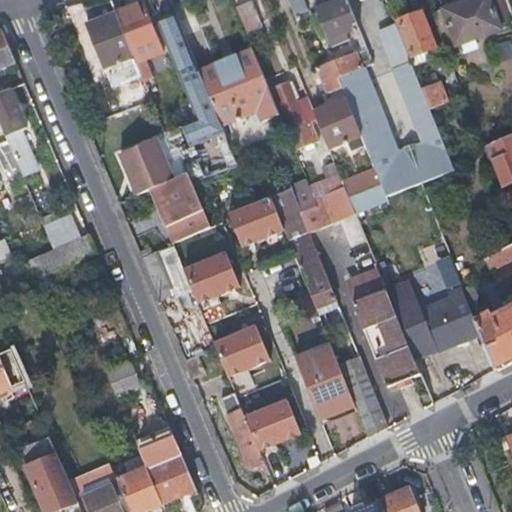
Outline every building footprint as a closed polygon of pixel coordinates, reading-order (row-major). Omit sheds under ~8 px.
[(357,28),(345,0),(339,0),(316,10),(331,46),(344,41),(342,34),(357,28)] [(397,28),(386,0),(382,0),(369,5),(393,69),(411,62),(408,57),(406,51),(397,28)] [(510,24),(500,0),(465,0),(430,12),(447,55),(458,51),(455,43),(510,24)] [(511,13),(507,0),(500,0),(510,24),(511,23),(511,13)] [(253,2),(237,8),(248,34),(263,28),(253,2)] [(144,3),(117,14),(132,52),(142,75),(145,83),(146,86),(157,81),(147,58),(164,50),(160,40),(144,3)] [(398,20),(411,56),(425,50),(433,47),(420,11),(398,20)] [(132,52),(117,14),(88,25),(105,66),(117,62),(125,81),(142,75),(132,52)] [(199,120),(203,131),(221,124),(200,71),(178,17),(159,24),(167,44),(194,108),(199,120)] [(0,69),(16,63),(3,31),(0,32),(0,69)] [(511,39),(490,46),(495,62),(511,56),(511,39)] [(337,77),(362,67),(371,64),(365,49),(315,69),(325,94),(342,88),(337,77)] [(200,71),(221,124),(236,118),(237,120),(242,118),(241,116),(258,110),(262,122),(280,114),(254,50),(200,71)] [(411,56),(408,57),(411,62),(412,66),(429,60),(425,50),(411,56)] [(117,62),(105,66),(113,86),(125,81),(117,62)] [(412,66),(411,62),(393,69),(422,143),(397,153),(362,67),(337,77),(342,88),(346,98),(361,135),(374,167),(381,184),(386,197),(420,183),(453,170),(428,108),(421,88),(412,66)] [(297,148),(319,139),(307,110),(300,113),(286,81),(272,87),(297,148)] [(439,81),(421,88),(428,108),(447,101),(439,81)] [(10,89),(0,92),(0,121),(6,135),(6,136),(12,150),(23,175),(23,176),(38,170),(21,130),(26,128),(10,89)] [(361,135),(346,98),(314,111),(329,148),(361,135)] [(511,133),(483,147),(489,163),(494,162),(511,154),(511,133)] [(6,135),(0,137),(0,156),(10,180),(23,175),(12,150),(6,136),(6,135)] [(135,149),(152,190),(175,181),(163,154),(157,157),(151,143),(135,149)] [(138,196),(152,190),(135,149),(121,156),(138,196)] [(511,154),(494,162),(503,185),(511,181),(511,154)] [(349,197),(381,184),(374,167),(343,180),(349,197)] [(152,190),(167,227),(200,213),(205,211),(200,198),(195,185),(190,174),(175,181),(152,190)] [(344,189),(338,174),(310,185),(315,200),(321,198),(344,189)] [(308,182),(293,189),(307,225),(310,233),(331,224),(321,198),(315,200),(310,185),(308,182)] [(272,197),(285,230),(287,234),(307,225),(293,189),(272,197)] [(254,204),(237,212),(229,215),(243,247),(250,244),(285,230),(272,197),(254,204)] [(167,227),(174,243),(192,236),(211,228),(205,211),(200,213),(167,227)] [(42,220),(45,227),(60,220),(57,213),(42,220)] [(71,216),(60,220),(64,229),(75,224),(71,216)] [(48,234),(55,249),(81,239),(75,224),(64,229),(60,220),(45,227),(48,234)] [(287,234),(309,287),(317,308),(317,309),(322,307),(308,272),(306,273),(300,254),(306,252),(301,239),(311,235),(310,233),(307,225),(287,234)] [(308,272),(322,307),(338,301),(311,235),(301,239),(306,252),(300,254),(306,273),(308,272)] [(55,249),(24,262),(30,275),(31,279),(97,254),(95,248),(89,236),(81,239),(55,249)] [(460,280),(443,240),(429,246),(445,286),(460,280)] [(511,269),(511,242),(484,258),(496,279),(511,269)] [(176,297),(194,290),(194,289),(190,279),(186,271),(175,246),(157,253),(172,287),(176,296),(176,297)] [(172,287),(157,253),(143,259),(161,302),(176,296),(172,287)] [(194,289),(194,290),(200,305),(217,297),(240,288),(227,255),(204,264),(186,271),(190,279),(194,289)] [(386,291),(379,273),(347,285),(352,298),(354,297),(357,303),(354,304),(387,387),(399,382),(410,378),(420,374),(411,352),(386,291)] [(460,280),(445,286),(450,298),(452,297),(454,290),(463,287),(460,280)] [(473,283),(463,287),(468,301),(478,297),(473,283)] [(430,307),(430,306),(422,309),(419,303),(412,305),(403,284),(386,291),(411,352),(436,342),(438,348),(445,345),(430,307)] [(450,298),(430,306),(430,307),(445,345),(481,331),(477,322),(468,301),(463,287),(454,290),(452,297),(450,298)] [(477,322),(481,331),(497,371),(511,362),(511,294),(507,297),(510,304),(503,307),(505,312),(492,319),(490,315),(477,322)] [(322,307),(317,309),(320,316),(341,308),(338,301),(322,307)] [(315,319),(321,317),(320,316),(317,309),(317,308),(311,310),(315,319)] [(217,344),(218,348),(231,377),(248,370),(272,361),(258,327),(234,337),(217,344)] [(298,359),(323,418),(357,404),(341,367),(332,344),(298,359)] [(0,355),(0,392),(13,387),(0,355)] [(200,355),(186,361),(194,379),(208,373),(200,355)] [(368,430),(371,438),(389,428),(387,422),(361,359),(341,367),(357,404),(360,411),(368,430)] [(131,363),(108,372),(115,389),(118,396),(141,386),(131,363)] [(410,378),(399,382),(402,388),(412,384),(410,378)] [(253,468),(266,462),(266,461),(262,451),(250,422),(248,418),(238,394),(224,399),(253,468)] [(250,422),(262,451),(278,444),(304,433),(290,400),(248,418),(250,422)] [(323,418),(326,426),(360,411),(357,404),(323,418)] [(78,499),(72,487),(50,436),(20,449),(46,511),(52,511),(79,501),(78,499)] [(164,503),(197,489),(178,446),(168,450),(165,454),(158,458),(157,456),(152,458),(150,451),(143,454),(148,467),(164,503)] [(124,462),(130,474),(148,467),(143,454),(124,462)] [(314,468),(323,463),(320,455),(310,459),(314,468)] [(130,474),(118,479),(119,481),(132,511),(142,511),(164,503),(148,467),(130,474)] [(118,479),(114,469),(72,487),(78,499),(119,481),(118,479)] [(132,511),(119,481),(78,499),(79,501),(82,508),(83,511),(132,511)] [(418,511),(409,490),(378,502),(381,511),(418,511)] [(381,511),(378,502),(354,511),(381,511)]
